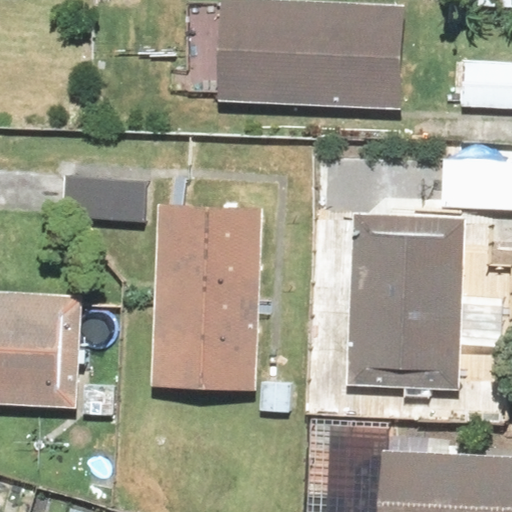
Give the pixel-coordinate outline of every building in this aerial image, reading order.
[(222,0),(219,85),(405,90),(407,0),(222,0)] [(511,47),(457,45),(455,90),(511,92),(511,47)] [(310,399),(500,407),(504,300),(511,301),(511,265),(511,239),(507,239),(508,200),(511,200),(511,134),(312,126),(301,399),(310,399)] [(152,368),(254,373),(253,398),(286,399),(288,366),(256,365),(263,193),(160,188),(152,368)] [(0,277),(0,392),(67,395),(66,400),(112,402),(114,371),(73,369),(78,282),(0,277)] [(511,511),(511,437),(498,437),(500,407),(310,399),(305,511),(511,511)]
